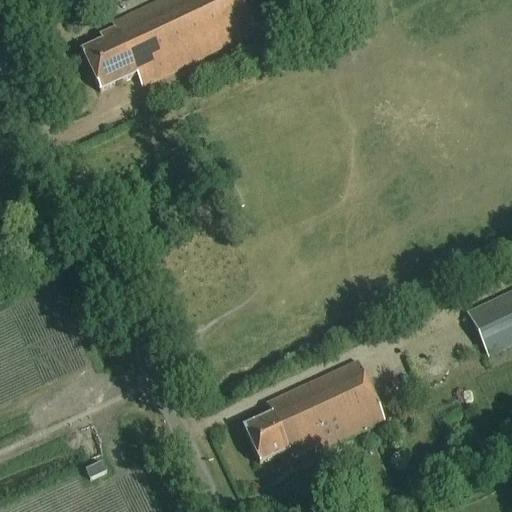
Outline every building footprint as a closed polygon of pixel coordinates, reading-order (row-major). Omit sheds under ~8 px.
[(102,44),(82,54),(100,94),(135,78),(141,90),(255,38),(237,0),(168,0),(112,26),(115,31),(99,38),(102,44)] [(511,294),(465,315),(485,359),(511,347),(511,294)] [(273,418),(244,432),(260,467),(289,454),(292,462),(315,451),(316,455),(385,424),(358,365),(267,407),(273,418)] [(452,433),(446,421),(438,425),(445,437),(452,433)] [(432,446),(421,451),(428,467),(439,461),(432,446)] [(333,476),(331,471),(325,459),(315,463),(323,481),(333,476)] [(102,466),(87,472),(91,481),(106,474),(102,466)]
